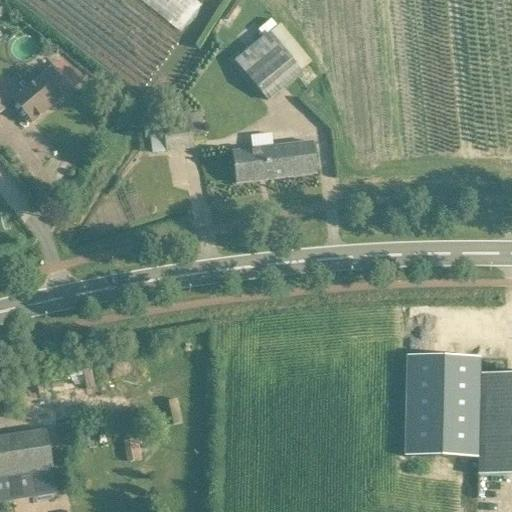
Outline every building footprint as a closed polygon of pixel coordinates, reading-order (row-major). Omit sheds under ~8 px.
[(148,0),(185,26),(203,0),(148,0)] [(246,76),(245,76),(266,102),(301,74),(270,35),(236,63),(246,76)] [(20,109),(17,111),(17,110),(16,111),(26,125),(28,123),(27,123),(29,121),(32,123),(68,92),(48,68),(35,79),(27,70),(18,78),(28,89),(13,102),(20,109)] [(103,105),(99,120),(114,124),(118,109),(103,105)] [(161,112),(165,152),(192,150),(192,144),(204,142),(200,114),(188,115),(187,110),(161,112)] [(232,153),(235,184),(317,174),(313,143),(232,153)] [(478,476),(511,477),(511,375),(480,375),(478,476)] [(0,511),(0,502),(56,494),(46,431),(0,438),(0,511)] [(123,442),(126,464),(140,461),(136,440),(123,442)]
